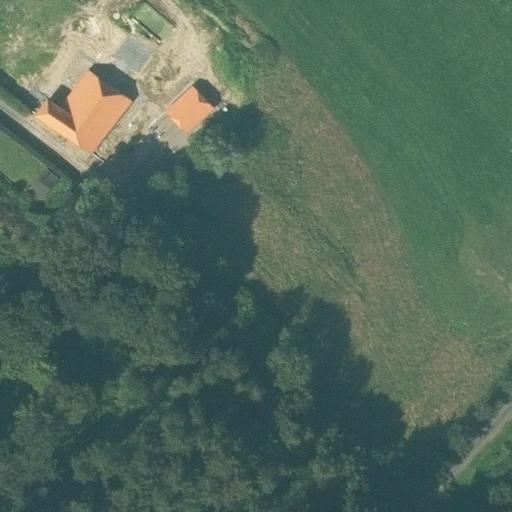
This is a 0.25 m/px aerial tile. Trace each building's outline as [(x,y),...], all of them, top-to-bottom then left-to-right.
[(116,16),(107,28),(126,43),(135,30),(116,16)] [(126,43),(107,28),(97,41),(116,55),(126,43)] [(103,52),(91,67),(101,75),(113,59),(103,52)] [(88,72),(60,110),(86,129),(106,104),(121,115),(131,102),(130,102),(115,91),(88,72)] [(136,93),(121,82),(115,91),(130,102),(136,93)] [(196,87),(168,111),(186,131),(214,108),(196,87)] [(106,104),(86,129),(60,110),(48,101),(37,117),(90,155),(121,115),(106,104)]
